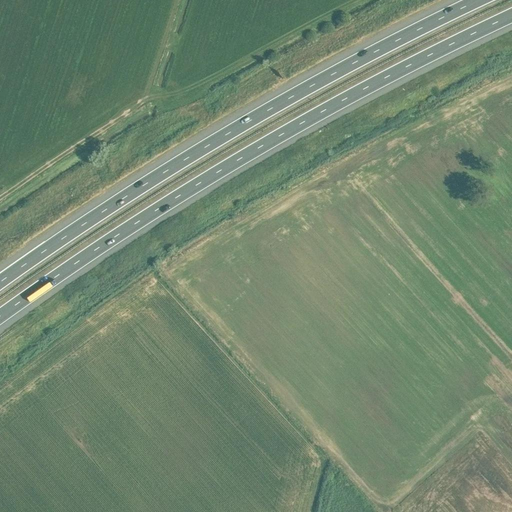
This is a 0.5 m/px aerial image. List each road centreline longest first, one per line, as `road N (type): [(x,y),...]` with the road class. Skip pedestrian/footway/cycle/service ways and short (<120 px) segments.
road 1 (motorway): [(0,316),(186,190),(349,94),(511,12)]
road 2 (motorway): [(478,0),(146,179),(0,282)]
road 3 (track): [(0,197),(143,99),(176,0)]
